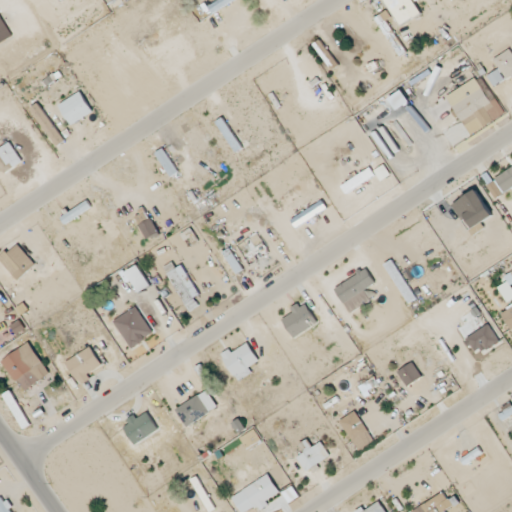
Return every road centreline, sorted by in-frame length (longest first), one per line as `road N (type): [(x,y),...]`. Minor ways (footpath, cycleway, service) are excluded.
road 1 (residential): [(511,108),(12,447)]
road 2 (residential): [(310,0),(0,206)]
road 3 (residential): [(511,358),(283,511)]
